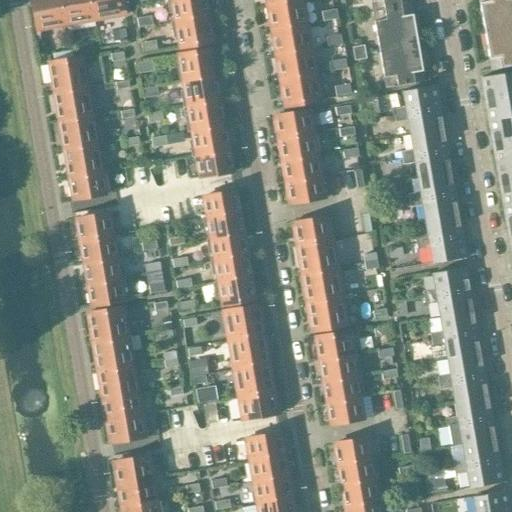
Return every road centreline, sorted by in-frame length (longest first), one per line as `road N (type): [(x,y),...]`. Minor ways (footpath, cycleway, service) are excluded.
road 1 (residential): [(224,0),(314,511)]
road 2 (residential): [(103,511),(14,0)]
road 3 (residential): [(511,376),(444,0)]
